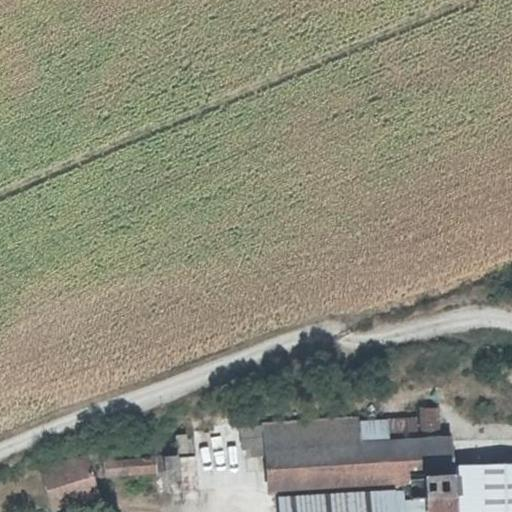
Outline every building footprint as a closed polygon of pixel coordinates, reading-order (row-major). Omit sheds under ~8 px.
[(390,438),(418,438),(418,419),(390,420),(390,438)] [(451,511),(450,468),(448,437),(418,438),(390,438),(390,420),(264,426),(265,455),(266,493),(275,493),(275,511),(451,511)] [(265,455),(264,426),(240,427),(241,440),(243,440),(244,455),(265,455)] [(193,456),(192,435),(177,436),(178,456),(193,456)] [(80,457),(40,468),(50,507),(90,497),(80,457)] [(99,460),(100,475),(133,474),(132,458),(99,460)] [(511,511),(511,466),(450,468),(451,511),(511,511)]
